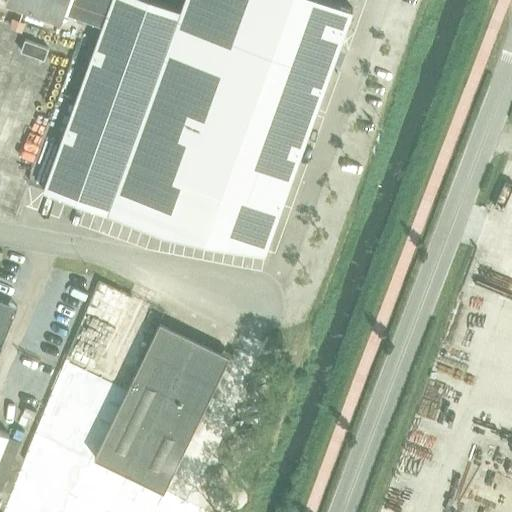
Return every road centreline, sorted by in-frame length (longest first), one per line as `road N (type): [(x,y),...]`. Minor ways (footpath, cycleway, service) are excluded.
road 1 (residential): [(340,511),(511,55)]
road 2 (unclassified): [(278,295),(0,234)]
